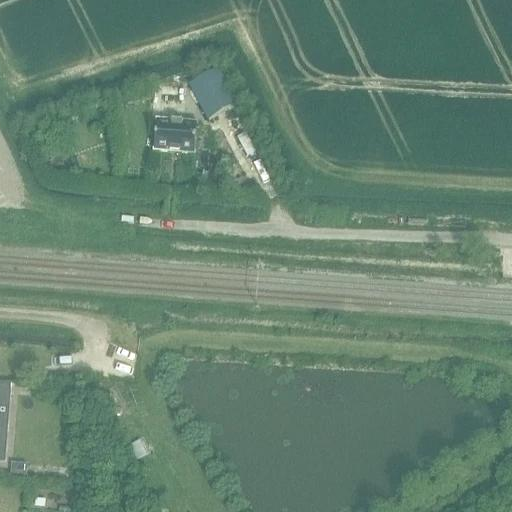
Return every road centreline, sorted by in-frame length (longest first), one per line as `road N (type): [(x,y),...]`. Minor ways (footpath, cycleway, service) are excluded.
road 1 (unclassified): [(511,242),(155,222)]
road 2 (track): [(2,204),(155,222)]
